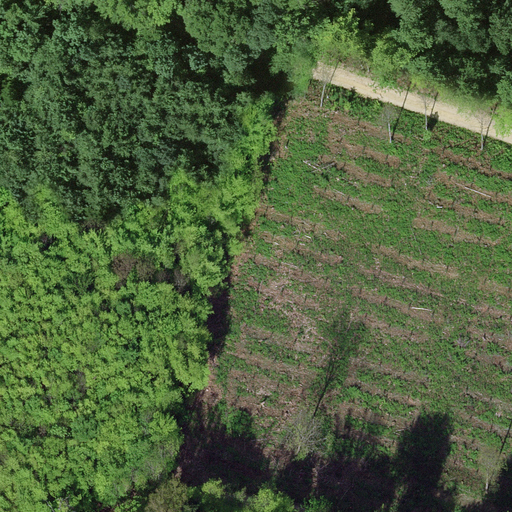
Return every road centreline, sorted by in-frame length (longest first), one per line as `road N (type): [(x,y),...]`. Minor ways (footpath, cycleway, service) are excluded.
road 1 (track): [(511,108),(444,98),(72,0)]
road 2 (track): [(135,511),(186,481),(269,484),(368,511)]
